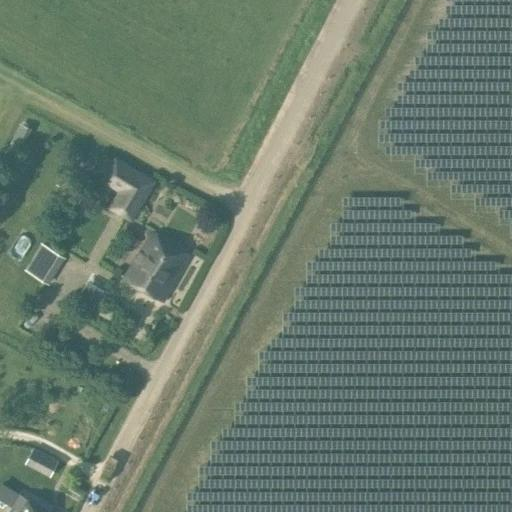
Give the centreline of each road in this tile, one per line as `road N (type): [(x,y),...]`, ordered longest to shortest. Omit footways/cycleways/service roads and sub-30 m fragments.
road 1 (track): [(416,0),(144,511)]
road 2 (unclassified): [(86,511),(356,0)]
road 3 (track): [(511,261),(431,206),(334,162)]
